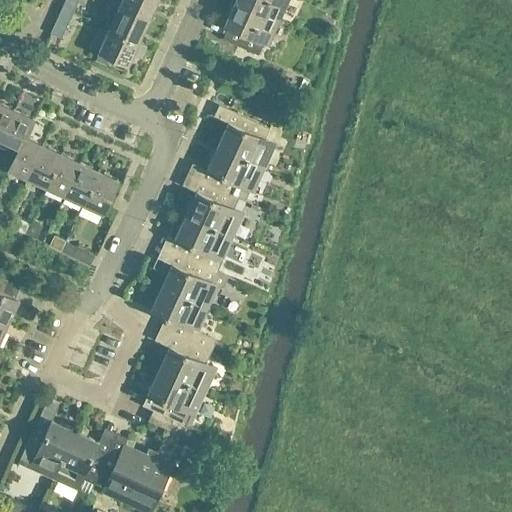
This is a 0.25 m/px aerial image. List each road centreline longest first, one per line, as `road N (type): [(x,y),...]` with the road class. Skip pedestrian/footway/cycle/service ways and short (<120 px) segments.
road 1 (residential): [(93,296),(48,375),(105,400),(135,332)]
road 2 (residential): [(93,296),(161,154),(160,133),(144,119)]
road 3 (residential): [(144,119),(40,72),(0,31)]
road 4 (residential): [(202,0),(144,119)]
